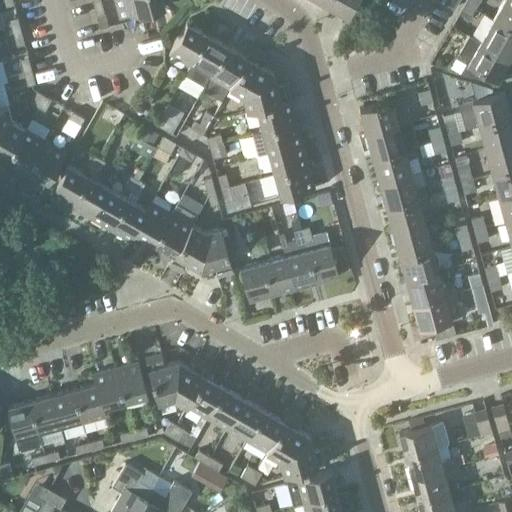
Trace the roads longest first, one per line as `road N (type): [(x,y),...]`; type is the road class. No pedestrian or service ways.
road 1 (unclassified): [(403,387),(303,28),(271,0)]
road 2 (residential): [(350,402),(172,307),(0,354)]
